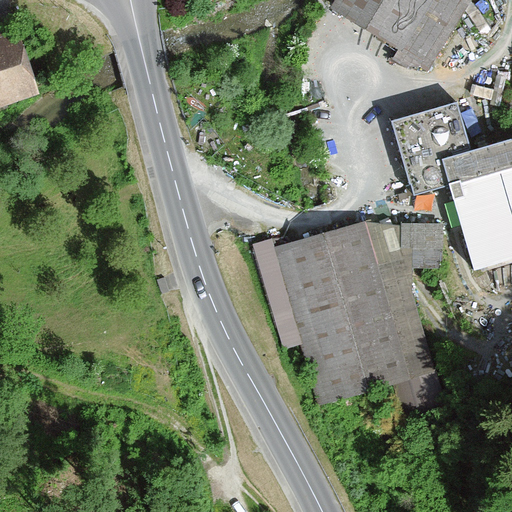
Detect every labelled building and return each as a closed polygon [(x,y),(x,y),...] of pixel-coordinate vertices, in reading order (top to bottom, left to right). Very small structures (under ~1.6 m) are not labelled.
[(463,0),(337,0),(336,3),(428,58),(463,0)] [(0,106),(42,94),(22,32),(0,38),(0,106)] [(511,133),(475,145),(460,99),(393,120),(417,196),(511,165),(511,133)] [(230,149),(249,211),(284,217),(341,200),(322,136),(282,148),(278,134),(230,149)] [(273,241),(254,248),(287,350),(301,345),(321,408),(418,376),(367,220),(276,249),(273,241)]
